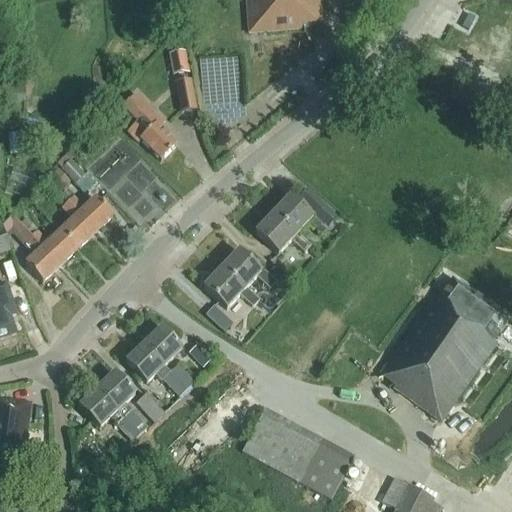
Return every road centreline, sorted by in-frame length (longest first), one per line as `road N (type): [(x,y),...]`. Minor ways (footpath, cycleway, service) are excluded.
road 1 (tertiary): [(47,363),(176,228),(381,53),(423,0)]
road 2 (residential): [(69,511),(47,363)]
road 3 (track): [(511,106),(396,37)]
